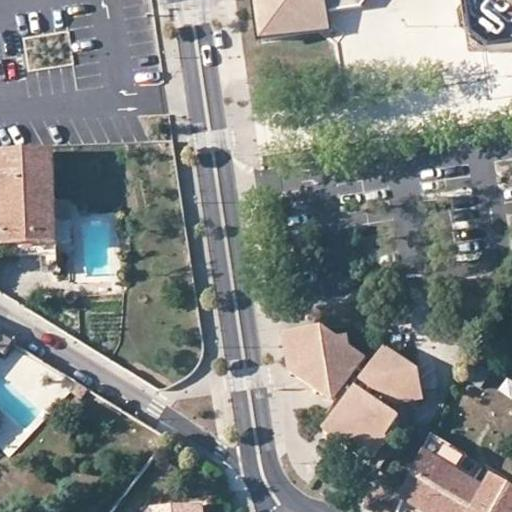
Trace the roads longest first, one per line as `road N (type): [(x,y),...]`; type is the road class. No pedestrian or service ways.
road 1 (secondary): [(311,511),(284,491),(267,455),(204,0)]
road 2 (secondary): [(175,0),(249,466)]
road 3 (residential): [(0,319),(249,466)]
